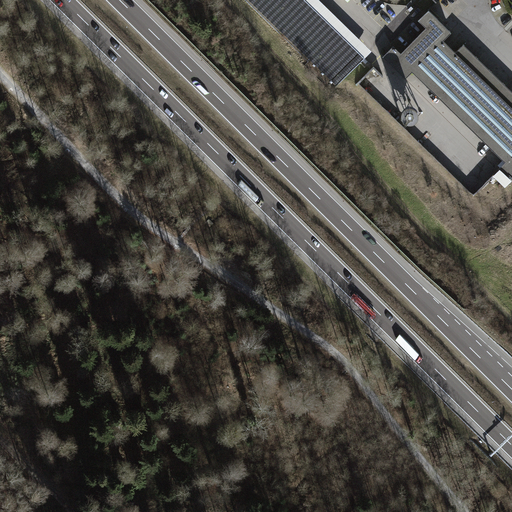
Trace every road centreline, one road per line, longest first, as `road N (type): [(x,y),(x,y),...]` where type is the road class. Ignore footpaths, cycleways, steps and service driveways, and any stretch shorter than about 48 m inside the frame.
road 1 (track): [(0,68),(127,209),(283,312),(363,383),(466,511)]
road 2 (motorway): [(62,0),(511,445)]
road 3 (motorway): [(511,388),(120,0)]
road 4 (track): [(222,0),(511,320)]
